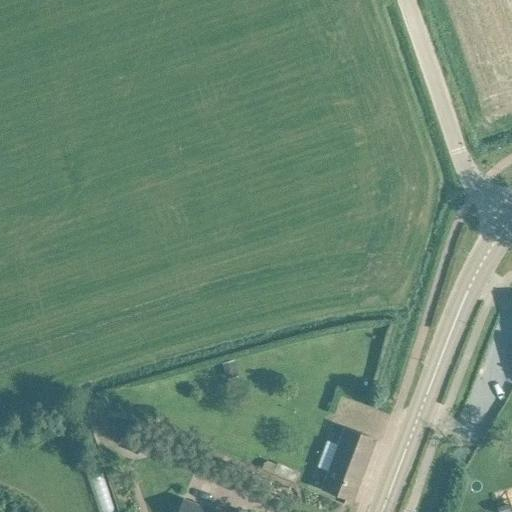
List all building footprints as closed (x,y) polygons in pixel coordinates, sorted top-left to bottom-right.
[(235,360),(222,364),(226,380),(239,377),(235,360)] [(323,489),(352,500),(375,439),(346,428),(323,489)] [(129,452),(145,458),(153,437),(137,431),(129,452)] [(276,465),(273,474),(295,483),(299,473),(277,464),(276,465)] [(238,511),(239,510),(238,510),(236,511),(218,511),(183,498),(177,511),(238,511)]
